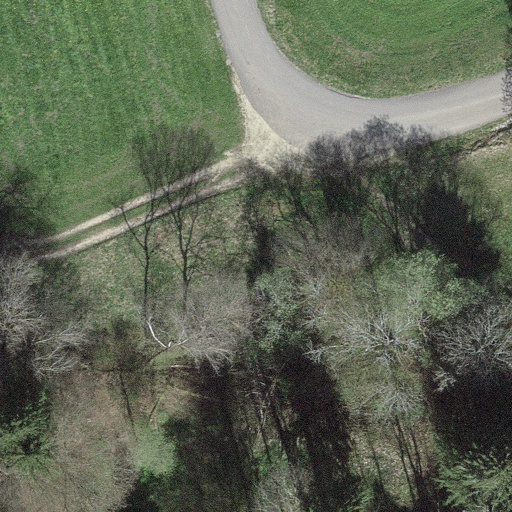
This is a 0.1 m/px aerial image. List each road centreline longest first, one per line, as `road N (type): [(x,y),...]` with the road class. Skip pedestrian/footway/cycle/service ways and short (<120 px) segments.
road 1 (unclassified): [(511,85),(385,123),(337,128),(296,114),(266,79),(235,0)]
road 2 (track): [(0,249),(44,246),(101,226),(251,154),(296,114)]
